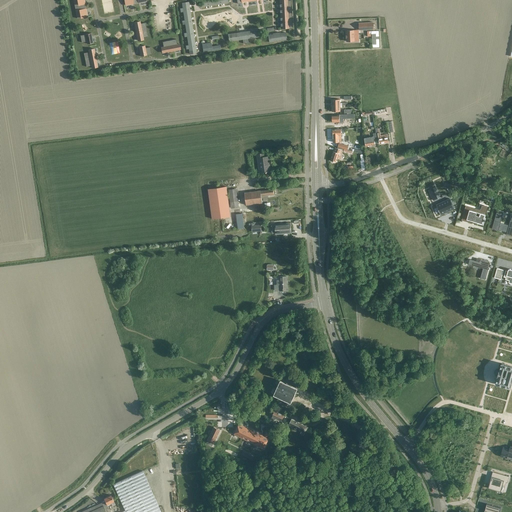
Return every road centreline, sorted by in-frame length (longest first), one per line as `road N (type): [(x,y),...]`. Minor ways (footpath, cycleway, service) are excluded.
road 1 (unclassified): [(57,511),(125,447),(216,394),(264,320),(324,301)]
road 2 (tertiary): [(438,511),(419,461),(348,369),(324,301)]
road 3 (tertiary): [(316,184),(312,0)]
road 4 (residential): [(377,171),(404,220),(511,251)]
road 5 (unclassified): [(377,171),(511,113)]
